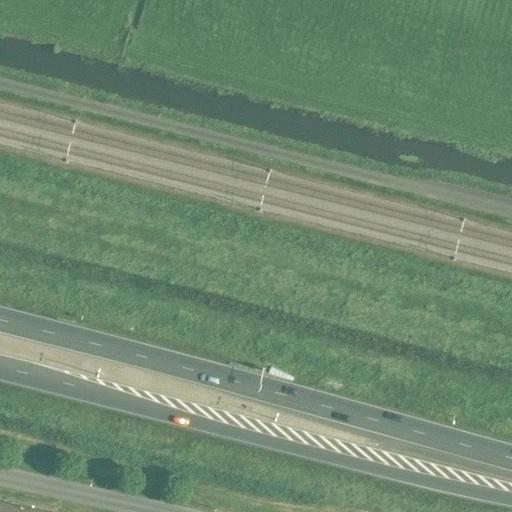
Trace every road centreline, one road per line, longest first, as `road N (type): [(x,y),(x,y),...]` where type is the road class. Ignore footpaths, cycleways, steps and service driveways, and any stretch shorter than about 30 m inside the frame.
road 1 (trunk): [(511,458),(0,320)]
road 2 (trunk): [(0,372),(511,500)]
